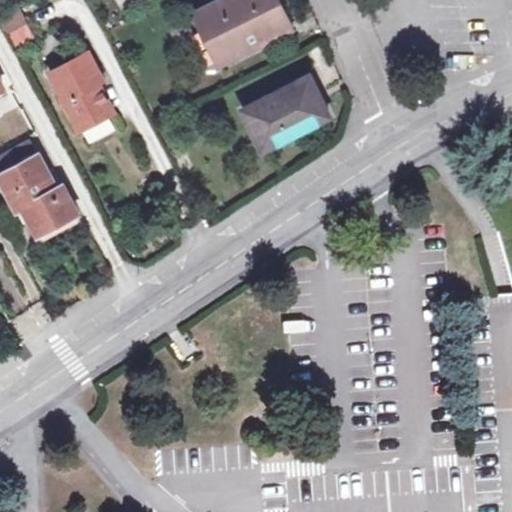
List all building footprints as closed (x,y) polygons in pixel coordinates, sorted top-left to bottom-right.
[(220,64),(292,28),(277,0),(230,0),(196,17),(220,64)] [(9,33),(25,24),(17,11),(2,20),(9,33)] [(115,113),(100,84),(104,82),(88,53),(49,74),(80,132),(115,113)] [(264,150),(330,116),(311,77),(243,110),(264,150)] [(31,139),(0,154),(0,177),(17,210),(23,207),(38,235),(78,214),(63,186),(57,189),(31,139)]
